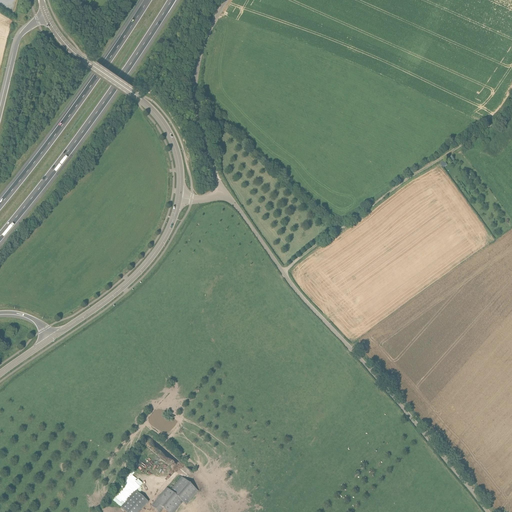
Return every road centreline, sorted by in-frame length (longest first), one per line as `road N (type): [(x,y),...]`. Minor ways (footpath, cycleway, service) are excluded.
road 1 (unclassified): [(487,511),(299,295),(223,189),(191,199)]
road 2 (motorway): [(0,236),(171,0)]
road 3 (track): [(282,271),(409,177),(511,115)]
road 4 (motorway): [(147,0),(0,204)]
road 5 (secondary): [(178,196),(175,148),(155,113),(71,50),(46,17)]
road 6 (secondary): [(51,338),(137,272),(162,241),(178,196)]
